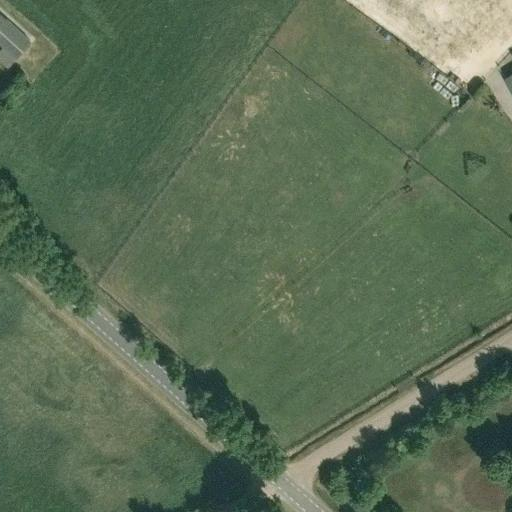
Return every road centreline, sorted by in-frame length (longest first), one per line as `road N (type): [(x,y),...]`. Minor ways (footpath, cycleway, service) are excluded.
road 1 (unclassified): [(279,481),(0,231)]
road 2 (unclassified): [(279,481),(511,337)]
